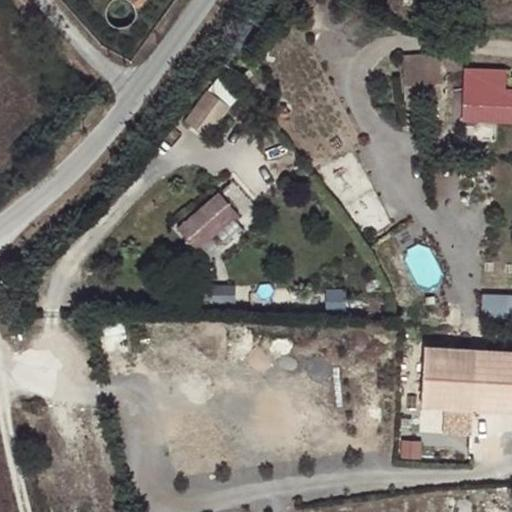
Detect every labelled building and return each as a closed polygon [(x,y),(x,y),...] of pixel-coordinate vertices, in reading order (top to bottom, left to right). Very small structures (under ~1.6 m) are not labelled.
[(445,104),(441,50),(407,53),(411,107),(445,104)] [(511,65),(468,65),(467,119),(511,119),(511,65)] [(219,130),(244,91),(219,75),(194,113),(219,130)] [(223,188),(181,227),(202,250),(244,211),(223,188)] [(511,347),(430,344),(428,405),(451,406),(450,428),(456,429),(457,408),(511,410),(511,347)]
